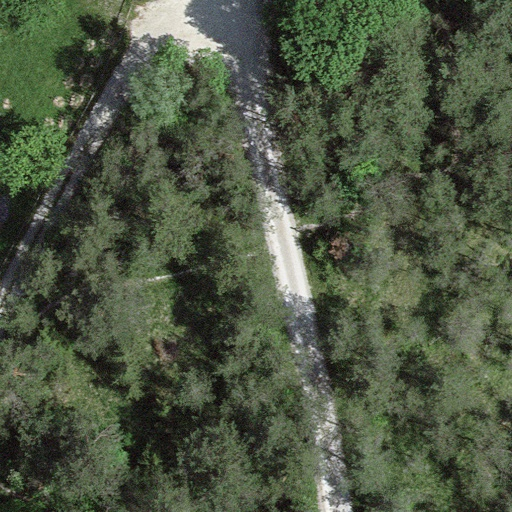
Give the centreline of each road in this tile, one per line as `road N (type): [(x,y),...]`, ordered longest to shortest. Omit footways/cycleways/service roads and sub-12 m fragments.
road 1 (track): [(200,0),(120,84),(0,315)]
road 2 (track): [(337,511),(283,241)]
road 3 (track): [(283,241),(231,0)]
